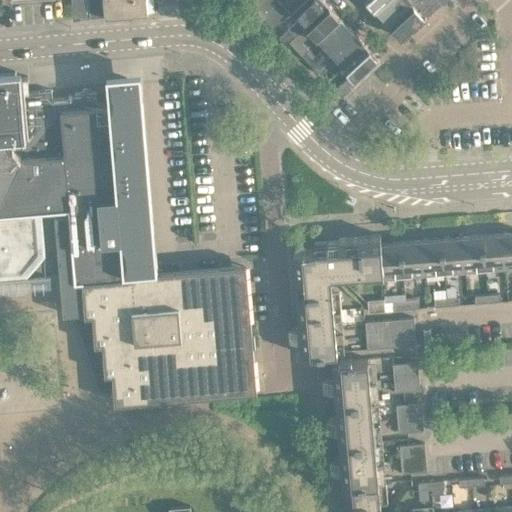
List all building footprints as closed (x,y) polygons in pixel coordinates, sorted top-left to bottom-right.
[(87,0),(89,17),(147,12),(145,0),(87,0)] [(247,0),(256,10),(266,0),(247,0)] [(264,18),(282,3),(278,0),(266,0),(256,10),(264,18)] [(294,35),(327,3),(323,0),(302,0),(292,10),(298,17),(278,37),(284,44),(288,41),(294,35)] [(367,0),(376,9),(386,0),(367,0)] [(386,0),(376,9),(389,23),(411,2),(413,0),(386,0)] [(439,0),(413,0),(411,2),(389,23),(402,37),(440,1),(439,0)] [(289,11),(282,3),(264,18),(272,27),(289,11)] [(339,17),(327,3),(294,35),(288,41),(297,51),(314,35),(317,38),(339,17)] [(303,57),(314,68),(353,31),(339,17),(317,38),(320,41),(303,57)] [(366,45),(353,31),(314,68),(320,74),(336,58),(343,66),(366,45)] [(340,95),(379,59),(366,45),(343,66),(350,73),(334,89),(340,95)] [(0,276),(32,274),(33,275),(33,276),(34,277),(36,278),(37,278),(38,278),(39,278),(40,278),(41,277),(42,276),(42,274),(43,274),(43,273),(59,272),(62,314),(80,312),(82,342),(104,340),(106,370),(114,370),(116,401),(256,389),(246,262),(130,272),(130,270),(156,268),(140,70),(106,73),(108,104),(97,105),(96,91),(67,94),(68,96),(52,98),(51,89),(38,90),(24,91),(23,76),(16,77),(15,72),(0,73),(0,276)] [(511,231),(503,232),(506,268),(511,267),(511,231)] [(485,269),(506,268),(503,232),(482,234),(485,269)] [(381,278),(383,278),(380,242),(380,234),(337,238),(337,240),(325,241),(326,247),(292,250),(299,326),(291,327),(288,331),(289,336),(292,339),(300,338),(301,354),(337,351),(330,274),(381,270),(381,278)] [(482,234),(462,235),(465,271),(485,269),(482,234)] [(445,273),(465,271),(462,235),(442,237),(445,273)] [(442,237),(421,239),(424,275),(445,273),(442,237)] [(404,276),(424,275),(421,239),(401,241),(404,276)] [(401,241),(380,242),(383,278),(404,276),(401,241)] [(499,292),(487,293),(488,301),(500,300),(499,292)] [(487,293),(474,294),(474,302),(488,301),(487,293)] [(458,295),(447,296),(447,304),(459,303),(458,295)] [(447,296),(433,298),(434,306),(447,304),(447,296)] [(418,299),(406,300),(406,308),(418,307),(418,299)] [(383,300),(384,310),(393,309),(392,301),(392,300),(383,300)] [(406,300),(392,301),(393,309),(406,308),(406,300)] [(364,321),(366,348),(415,344),(413,316),(364,321)] [(334,388),(335,402),(371,399),(367,358),(332,361),(333,376),(326,377),(322,381),(323,385),(327,389),(334,388)] [(394,391),(419,389),(417,361),(392,363),(394,391)] [(374,440),(371,399),(335,402),(336,417),(329,417),(326,421),(326,426),(330,429),(337,429),(338,443),(374,440)] [(398,432),(423,430),(420,401),(395,403),(398,432)] [(341,469),(342,484),(378,481),(374,440),(338,443),(340,458),(333,458),(329,462),(330,467),(333,470),(341,469)] [(401,472),(426,470),(424,442),(399,444),(401,472)] [(499,482),(511,481),(511,473),(499,474),(499,482)] [(472,485),(484,483),(483,476),(471,477),(472,485)] [(458,486),(472,485),(471,477),(458,478),(458,486)] [(430,488),(443,487),(443,479),(430,480),(430,488)] [(430,488),(430,480),(417,481),(418,488),(418,489),(428,489),(430,488)] [(432,511),(426,511),(380,511),(378,481),(342,484),(344,511),(432,511)] [(428,489),(418,489),(419,499),(428,498),(428,489)]
